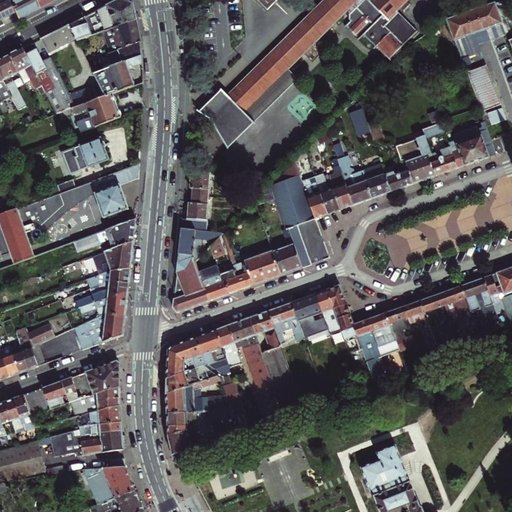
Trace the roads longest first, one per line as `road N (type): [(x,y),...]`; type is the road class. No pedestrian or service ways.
road 1 (primary): [(145,339),(164,113),(156,0)]
road 2 (residential): [(511,166),(367,220),(334,271)]
road 3 (residential): [(145,339),(334,271)]
road 4 (residential): [(334,271),(399,289),(511,249)]
road 5 (residential): [(0,391),(145,339)]
